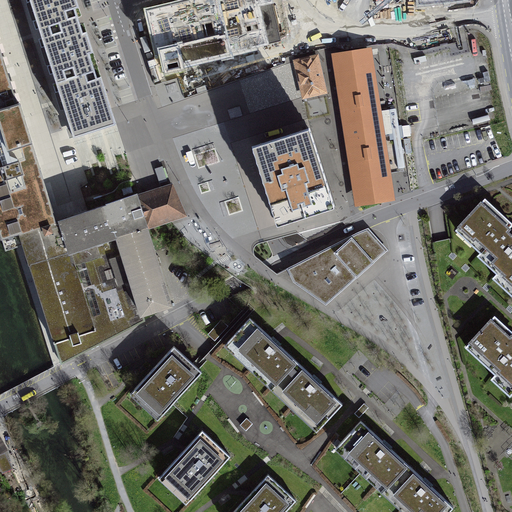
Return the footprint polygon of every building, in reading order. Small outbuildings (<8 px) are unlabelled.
[(28,0),(29,3),(37,29),(39,36),(41,40),(47,60),(58,97),(69,130),(71,138),(115,125),(103,87),(100,77),(96,79),(88,55),(93,54),(91,47),(86,33),(82,34),(80,27),(79,24),(77,17),(74,10),(78,9),(75,0),(28,0)] [(282,43),(272,0),(203,0),(162,9),(150,12),(165,77),(174,75),(185,72),(184,66),(259,48),(282,43)] [(394,198),(371,47),(330,53),(353,204),(394,198)] [(0,240),(18,235),(55,224),(50,209),(44,189),(36,164),(28,140),(17,107),(6,71),(0,52),(0,240)] [(444,53),(446,69),(457,68),(456,52),(444,53)] [(303,96),(326,91),(318,58),(295,63),(299,79),(303,96)] [(420,101),(419,86),(405,87),(406,102),(420,101)] [(295,132),(250,146),(263,186),(275,225),(276,230),(281,228),(336,211),(322,167),(310,127),(301,130),(295,132)] [(331,155),(342,151),(338,140),(328,144),(331,155)] [(162,160),(150,165),(156,181),(168,176),(162,160)] [(175,190),(173,185),(81,215),(55,224),(18,235),(59,362),(141,321),(139,315),(154,311),(172,305),(152,245),(148,234),(185,221),(179,203),(175,190)] [(511,225),(484,199),(457,228),(482,251),(479,254),(511,285),(511,236),(507,231),(511,225)] [(308,258),(287,269),(295,283),(325,304),(387,250),(368,230),(357,233),(308,258)] [(511,334),(490,314),(462,344),(511,389),(511,388),(511,334)] [(277,344),(250,319),(223,348),(313,432),(341,403),(315,379),(277,344)] [(153,424),(200,371),(174,348),(127,401),(153,424)] [(446,511),(453,505),(428,483),(388,446),(360,420),(334,448),(404,511),(446,511)] [(184,506),(231,455),(204,430),(157,481),(184,506)] [(4,450),(0,452),(0,465),(3,471),(13,465),(4,450)] [(283,511),(296,499),(269,475),(234,511),(283,511)]
